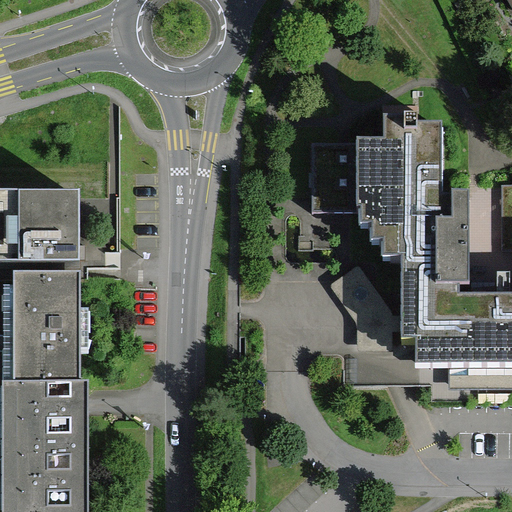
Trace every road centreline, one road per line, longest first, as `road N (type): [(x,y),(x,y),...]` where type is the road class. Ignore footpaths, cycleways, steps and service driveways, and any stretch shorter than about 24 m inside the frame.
road 1 (residential): [(511,473),(363,470),(318,435),(293,395),(292,287)]
road 2 (residential): [(187,227),(181,511)]
road 3 (residential): [(187,227),(221,69)]
road 4 (residential): [(160,84),(178,140),(187,227)]
road 5 (tertiary): [(121,34),(0,70)]
